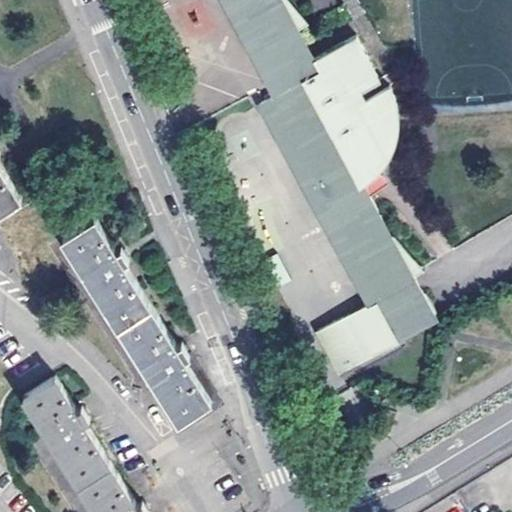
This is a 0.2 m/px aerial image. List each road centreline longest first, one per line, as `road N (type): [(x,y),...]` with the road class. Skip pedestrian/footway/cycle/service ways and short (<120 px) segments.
road 1 (tertiary): [(300,511),(93,0)]
road 2 (residential): [(203,511),(134,423),(0,301)]
road 3 (tertiary): [(511,419),(415,479),(328,511)]
